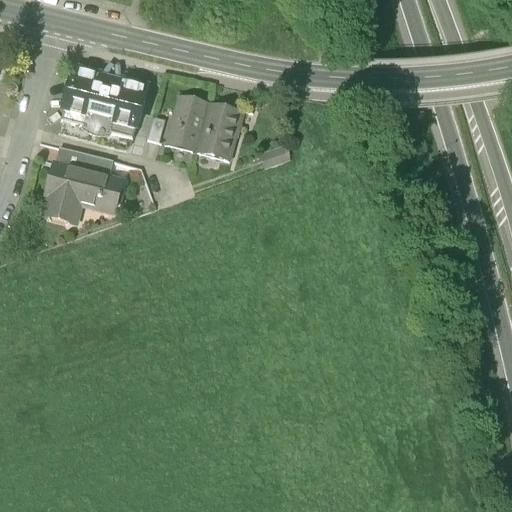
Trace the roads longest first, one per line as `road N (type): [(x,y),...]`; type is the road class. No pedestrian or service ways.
road 1 (tertiary): [(511,70),(403,82),(296,77),(57,24)]
road 2 (primary): [(409,0),(511,369)]
road 3 (primary): [(511,225),(439,0)]
road 4 (residential): [(0,215),(57,24)]
